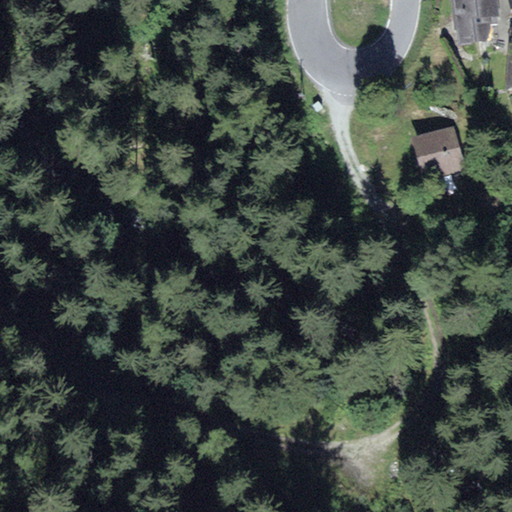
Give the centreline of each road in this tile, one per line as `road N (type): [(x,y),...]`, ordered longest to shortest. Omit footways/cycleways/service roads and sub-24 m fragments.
road 1 (track): [(342,66),(342,127),(361,183),(432,300),(443,347),(435,388),(407,423),(368,444),(302,442),(229,427),(128,392),(0,302)]
road 2 (tertiary): [(305,0),(320,50),(342,66),(387,51),(405,0)]
